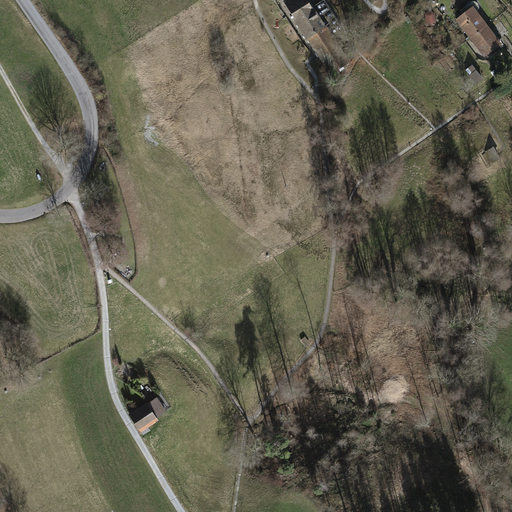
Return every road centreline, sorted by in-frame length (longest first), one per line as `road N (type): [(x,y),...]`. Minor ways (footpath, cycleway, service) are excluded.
road 1 (track): [(182,511),(110,381),(98,263),(72,187)]
road 2 (unclassified): [(0,215),(30,213),(72,187),(91,143),(85,97),(23,0)]
